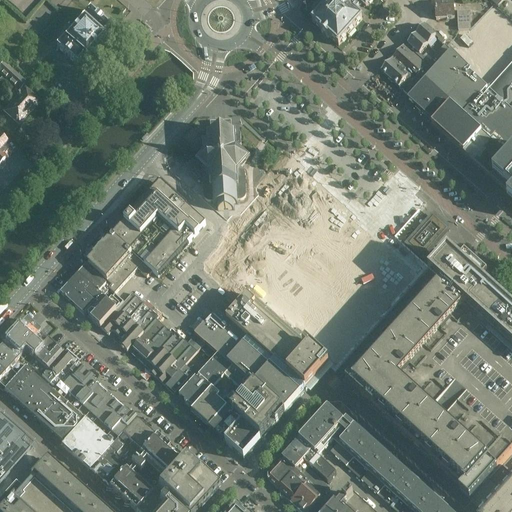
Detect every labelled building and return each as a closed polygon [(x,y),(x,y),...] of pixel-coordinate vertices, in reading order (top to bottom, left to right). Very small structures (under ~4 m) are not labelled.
[(333,0),(327,7),(326,6),(325,4),(319,11),(320,12),(320,13),(321,14),(312,23),(322,32),(321,33),(319,31),(316,34),(327,44),(329,41),(328,39),(329,38),(339,47),(347,37),(348,38),(355,31),(353,30),(362,20),(361,20),(363,17),(356,11),(362,4),(366,7),(372,0),(347,0),(344,4),(339,0),(333,0)] [(487,0),(497,8),(504,0),(487,0)] [(435,4),(435,5),(436,21),(454,20),(454,3),(435,4)] [(83,21),(58,49),(75,65),(83,56),(85,57),(102,38),(101,37),(108,28),(89,11),(82,20),(83,21)] [(470,11),(457,12),(458,31),(471,31),(470,11)] [(424,26),(415,36),(428,46),(436,37),(438,40),(438,42),(442,46),(445,42),(427,26),(426,28),(424,26)] [(428,46),(415,36),(407,45),(409,47),(408,49),(427,66),(430,63),(430,62),(425,58),(423,58),(420,55),(428,46)] [(470,43),(466,39),(462,43),(466,47),(470,43)] [(491,77),(511,49),(511,48),(504,42),(483,70),(491,77)] [(404,93),(427,66),(408,49),(404,46),(381,71),(399,88),(400,88),(399,90),(401,92),(403,91),(404,92),(403,92),(404,93)] [(427,66),(404,93),(424,111),(421,114),(434,125),(432,127),(494,184),(496,182),(511,163),(511,66),(487,94),(467,75),(469,73),(450,54),(448,53),(449,51),(444,46),(430,62),(430,63),(427,66)] [(498,81),(511,63),(511,51),(492,77),(498,81)] [(0,68),(0,74),(3,77),(0,79),(0,85),(12,96),(7,102),(12,107),(5,115),(11,121),(7,125),(5,123),(3,125),(0,122),(0,129),(3,132),(4,130),(11,136),(17,129),(18,129),(19,128),(21,129),(30,119),(28,117),(39,105),(25,93),(30,87),(4,64),(0,68)] [(229,123),(212,124),(212,133),(207,133),(207,137),(202,137),(203,150),(205,151),(196,161),(195,161),(195,162),(197,162),(206,171),(204,173),(204,174),(203,174),(203,175),(203,176),(203,177),(203,178),(204,197),(204,198),(204,199),(205,199),(205,200),(205,201),(206,201),(206,202),(207,202),(208,203),(209,203),(210,203),(211,203),(213,203),(213,206),(214,206),(214,205),(217,205),(218,212),(219,211),(233,210),(233,211),(234,211),(234,204),(237,204),(237,205),(238,205),(237,201),(240,201),(241,201),(242,201),(243,201),(243,200),(244,200),(244,199),(245,199),(245,198),(246,197),(246,196),(246,195),(245,175),(245,174),(245,173),(244,172),(244,171),(243,171),(243,170),(241,169),(249,159),(250,159),(250,158),(249,158),(240,149),(241,148),(241,135),(236,135),(235,131),(231,131),(229,123)] [(0,135),(3,132),(0,129),(0,169),(2,169),(5,166),(4,163),(11,155),(10,151),(6,147),(6,146),(0,140),(0,135)] [(511,163),(496,182),(494,184),(502,190),(511,198),(511,196),(511,163)] [(295,185),(221,269),(330,366),(405,279),(405,269),(307,182),(295,185)] [(206,225),(186,207),(160,184),(144,201),(190,243),(206,225)] [(190,243),(144,201),(113,237),(153,272),(159,278),(190,243)] [(249,202),(241,211),(249,219),(257,210),(249,202)] [(440,239),(447,230),(434,218),(409,245),(423,257),(440,239)] [(147,279),(153,272),(113,237),(88,265),(111,286),(110,289),(116,294),(140,268),(143,271),(141,273),(147,279)] [(350,383),(347,387),(373,411),(417,450),(444,474),(461,490),(458,493),(470,504),(473,500),(490,482),(490,481),(511,457),(511,447),(507,443),(511,437),(511,313),(480,284),(488,276),(466,256),(458,265),(448,256),(429,278),(438,286),(350,383)] [(86,267),(78,275),(103,298),(110,291),(107,288),(108,287),(86,267)] [(103,298),(78,275),(68,286),(81,297),(86,293),(96,303),(98,301),(99,302),(103,298)] [(81,297),(68,286),(60,294),(70,303),(71,304),(72,303),(75,307),(84,316),(96,303),(86,293),(81,297)] [(231,293),(225,300),(232,306),(237,310),(243,303),(231,293)] [(124,304),(101,329),(109,336),(113,332),(124,342),(120,346),(128,353),(131,349),(158,318),(132,294),(124,304)] [(330,367),(250,295),(243,303),(237,310),(227,321),(250,342),(306,393),(330,367)] [(102,300),(88,316),(92,320),(91,321),(101,329),(124,304),(115,296),(107,304),(102,300)] [(251,386),(285,416),(306,393),(250,342),(227,321),(217,313),(188,345),(198,353),(205,345),(228,366),(251,386)] [(158,318),(131,349),(141,357),(166,329),(157,321),(159,318),(158,318)] [(26,321),(18,330),(41,351),(47,356),(55,347),(26,321)] [(166,329),(141,357),(164,378),(164,382),(162,385),(164,386),(165,386),(167,388),(180,374),(198,353),(188,345),(176,334),(171,330),(169,332),(166,329)] [(41,351),(18,330),(5,345),(28,365),(41,351)] [(28,365),(5,345),(0,350),(0,387),(4,391),(5,391),(13,398),(36,373),(28,365)] [(211,365),(178,400),(193,413),(202,403),(233,370),(228,366),(205,345),(198,353),(211,365)] [(63,354),(55,347),(47,356),(41,351),(28,365),(36,373),(53,389),(72,368),(69,365),(71,362),(63,354)] [(84,421),(64,443),(60,447),(89,472),(136,420),(79,369),(77,372),(72,368),(53,389),(51,392),(84,421)] [(194,413),(192,415),(194,417),(206,425),(207,424),(212,427),(209,431),(210,432),(212,429),(212,430),(215,426),(228,412),(251,386),(233,370),(193,413),(194,413)] [(53,389),(36,373),(13,398),(64,443),(84,421),(51,392),(53,389)] [(180,374),(167,388),(166,388),(175,396),(189,382),(188,381),(192,378),(188,374),(185,378),(180,374)] [(239,422),(242,425),(261,441),(285,416),(251,386),(228,412),(239,422)] [(307,434),(299,442),(317,458),(318,458),(342,431),(347,436),(338,446),(332,453),(331,454),(344,465),(346,468),(348,470),(394,511),(453,511),(358,426),(358,419),(341,404),(327,405),(304,431),(307,434)] [(212,429),(210,432),(215,436),(215,435),(225,444),(242,425),(239,422),(228,412),(212,430),(212,429)] [(0,416),(0,483),(33,446),(0,416)] [(156,437),(136,420),(89,472),(108,489),(156,437)] [(242,425),(225,444),(243,460),(261,441),(242,425)] [(156,437),(108,489),(133,511),(136,511),(156,490),(183,461),(156,437)] [(317,458),(299,442),(291,451),(309,467),(314,472),(328,485),(336,475),(322,462),(318,458),(317,458)] [(309,467),(291,451),(282,461),(306,481),(323,497),(330,490),(307,469),(309,467)] [(105,511),(47,460),(0,511),(105,511)] [(183,461),(156,490),(166,499),(180,511),(197,511),(218,490),(189,464),(188,465),(183,461)] [(279,492),(280,498),(282,498),(287,502),(306,481),(282,461),(269,476),(268,480),(281,492),(279,492)] [(306,481),(287,502),(297,511),(310,511),(323,498),(323,497),(306,481)] [(511,511),(511,487),(505,496),(490,482),(473,500),(485,511),(511,511)] [(156,490),(136,511),(173,511),(163,503),(166,499),(156,490)] [(373,511),(352,493),(350,495),(349,494),(338,506),(332,509),(328,511),(373,511)]
